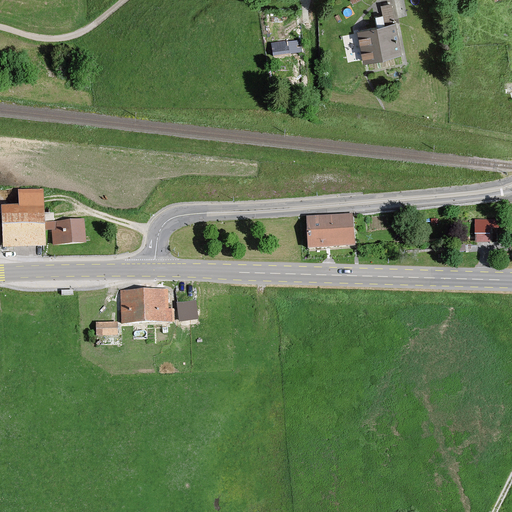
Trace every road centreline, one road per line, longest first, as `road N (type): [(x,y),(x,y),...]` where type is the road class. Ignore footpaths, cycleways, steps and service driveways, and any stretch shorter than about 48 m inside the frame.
road 1 (tertiary): [(154,269),(162,224),(181,215),(511,185)]
road 2 (primary): [(511,280),(154,269)]
road 3 (primary): [(154,269),(0,272)]
road 4 (unclassified): [(0,27),(60,38),(125,0)]
